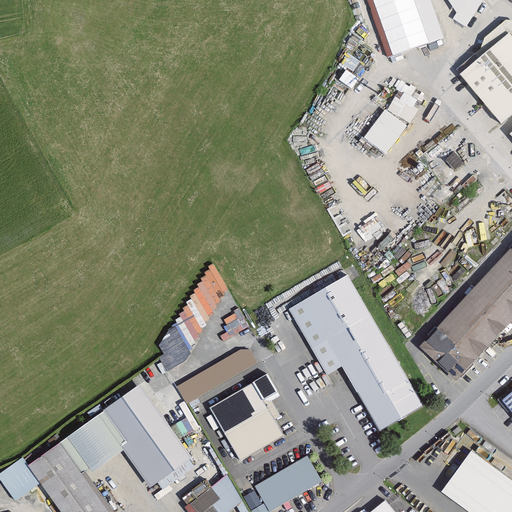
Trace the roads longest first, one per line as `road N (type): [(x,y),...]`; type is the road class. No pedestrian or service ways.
road 1 (residential): [(333,511),(511,357)]
road 2 (unknown): [(149,508),(201,466),(170,405),(168,383),(224,344)]
road 3 (unknown): [(375,479),(280,315)]
